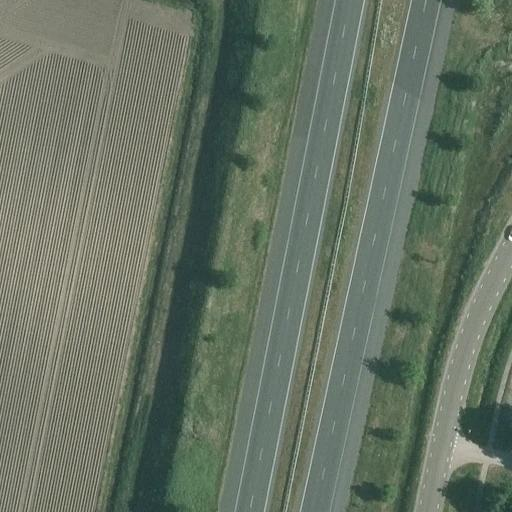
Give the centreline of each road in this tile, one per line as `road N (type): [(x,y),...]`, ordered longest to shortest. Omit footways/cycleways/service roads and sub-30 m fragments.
road 1 (motorway): [(314,511),(425,0)]
road 2 (motorway): [(347,0),(244,511)]
road 3 (secondary): [(439,446),(469,339),(511,240)]
